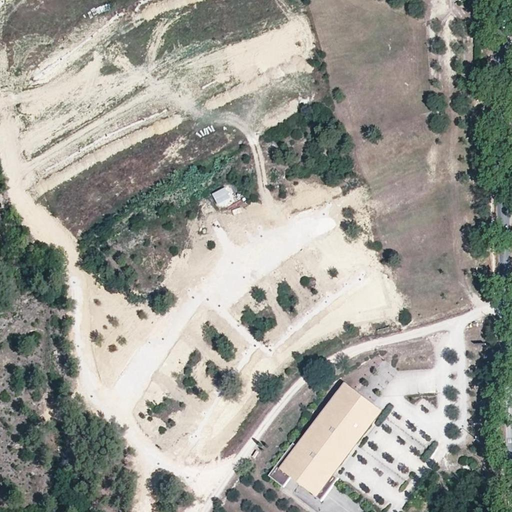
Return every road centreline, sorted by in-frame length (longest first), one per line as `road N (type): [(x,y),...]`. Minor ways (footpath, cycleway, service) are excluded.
road 1 (tertiary): [(505,0),(508,408)]
road 2 (residential): [(13,183),(166,91),(330,18)]
road 3 (track): [(203,511),(304,378),(359,347),(454,323)]
road 4 (residential): [(110,410),(208,285),(352,202)]
road 5 (residential): [(96,389),(13,183)]
road 6 (residential): [(215,493),(169,467),(110,410)]
